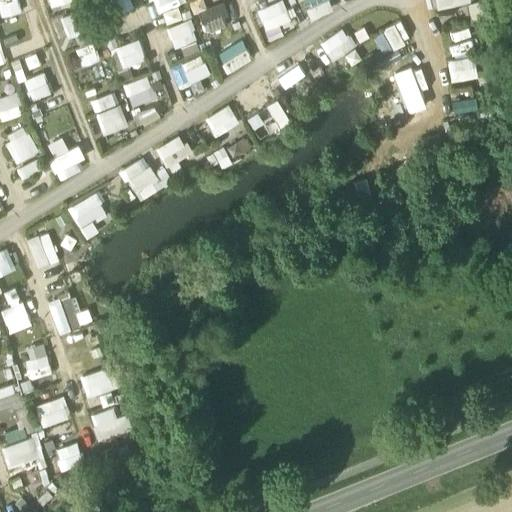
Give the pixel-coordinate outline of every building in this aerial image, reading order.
[(0,0),(0,13),(21,7),(18,0),(0,0)] [(184,0),(152,0),(155,8),(173,3),(175,8),(186,5),(184,0)] [(202,0),(197,0),(189,4),(195,17),(207,11),(202,0)] [(305,0),(299,4),(313,27),(336,13),(327,0),(305,0)] [(468,0),(435,0),(437,14),(469,10),(468,0)] [(283,3),(257,15),(266,35),(292,24),(283,3)] [(226,6),(198,15),(203,28),(230,20),(226,6)] [(71,38),(87,29),(76,9),(59,18),(71,38)] [(166,26),(182,21),(179,9),(162,14),(166,26)] [(190,21),(166,29),(173,49),(197,41),(190,21)] [(374,40),(384,60),(412,46),(402,26),(374,40)] [(345,32),(321,48),(333,66),(357,50),(345,32)] [(140,40),(111,48),(117,70),(146,61),(140,40)] [(93,41),(74,49),(82,66),(100,58),(93,41)] [(244,43),(218,55),(227,74),(253,62),(244,43)] [(179,89),(210,77),(202,57),(171,69),(179,89)] [(300,60),(273,77),(279,87),(306,70),(300,60)] [(449,66),(451,88),(477,85),(475,63),(449,66)] [(424,67),(398,73),(408,110),(426,105),(423,92),(431,91),(424,67)] [(43,69),(22,79),(31,99),(52,89),(43,69)] [(148,76),(123,84),(130,107),(156,98),(148,76)] [(0,116),(0,118),(24,111),(17,89),(0,93),(0,116)] [(113,91),(90,98),(94,110),(117,103),(113,91)] [(95,113),(103,134),(128,124),(119,103),(95,113)] [(144,125),(160,116),(154,104),(137,113),(144,125)] [(216,138),(240,124),(229,106),(205,120),(216,138)] [(248,120),(261,141),(278,131),(265,109),(248,120)] [(25,125),(3,137),(16,163),(39,151),(25,125)] [(169,176),(181,170),(178,163),(192,156),(182,136),(156,149),(169,176)] [(82,169),(77,159),(85,155),(79,144),(49,157),(58,179),(82,169)] [(218,171),(230,167),(225,150),(212,154),(218,171)] [(139,202),(156,192),(151,183),(158,179),(144,156),(120,170),(139,202)] [(98,233),(93,221),(106,216),(97,193),(69,204),(83,239),(98,233)] [(51,232),(29,237),(36,267),(57,262),(51,232)] [(0,249),(0,273),(12,270),(7,248),(0,249)] [(92,323),(88,309),(76,313),(70,294),(48,301),(58,334),(92,323)] [(23,302),(1,309),(8,332),(31,325),(23,302)] [(23,349),(31,380),(51,375),(44,344),(23,349)] [(89,399),(114,389),(107,369),(81,378),(89,399)] [(63,397),(36,407),(43,429),(71,419),(63,397)] [(113,409),(89,417),(97,443),(132,433),(126,416),(116,419),(113,409)] [(32,439),(1,448),(7,470),(39,460),(32,439)] [(54,452),(61,473),(83,465),(75,445),(54,452)]
